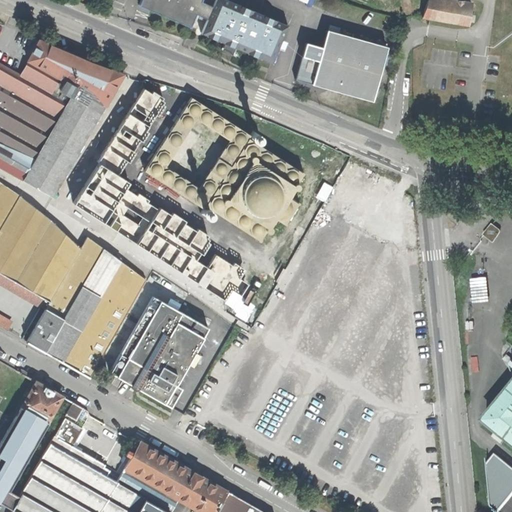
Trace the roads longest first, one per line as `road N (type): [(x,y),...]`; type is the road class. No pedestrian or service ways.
road 1 (tertiary): [(28,0),(387,143)]
road 2 (unclassified): [(428,154),(462,511)]
road 3 (unclassified): [(289,511),(0,341)]
road 4 (unknown): [(381,186),(359,170),(347,172),(256,333)]
road 5 (unknown): [(381,186),(286,349)]
road 6 (unknown): [(321,367),(399,239)]
road 7 (unknown): [(256,333),(209,402),(208,410),(241,427)]
road 8 (unclassified): [(387,143),(409,20)]
